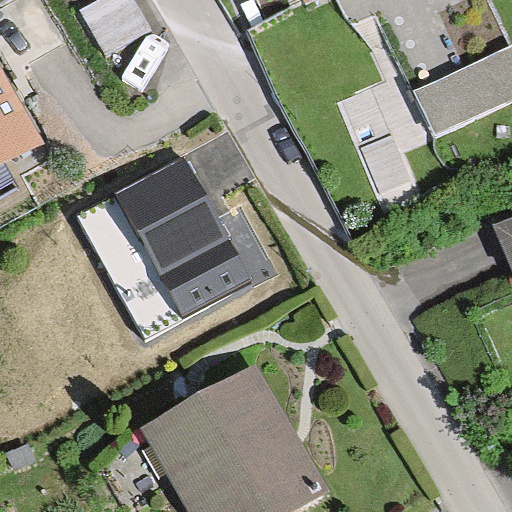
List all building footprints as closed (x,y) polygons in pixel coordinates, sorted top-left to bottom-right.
[(299,0),(310,22),(353,0),(299,0)] [(0,86),(0,182),(43,157),(0,86)] [(248,280),(183,161),(120,195),(185,314),(248,280)] [(511,227),(494,236),(511,278),(511,227)] [(288,511),(323,490),(248,374),(140,444),(184,511),(288,511)]
